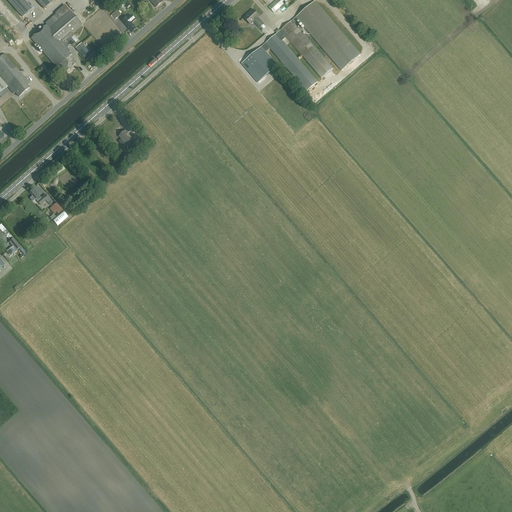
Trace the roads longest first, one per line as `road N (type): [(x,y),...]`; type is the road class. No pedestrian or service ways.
road 1 (primary): [(0,195),(224,0)]
road 2 (unclassified): [(0,157),(177,0)]
